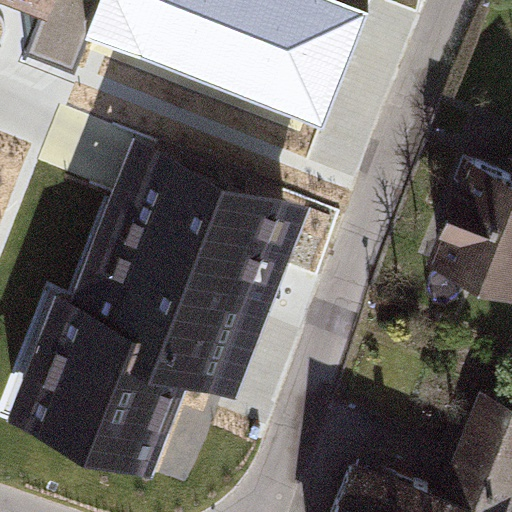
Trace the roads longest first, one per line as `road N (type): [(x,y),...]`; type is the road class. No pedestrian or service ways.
road 1 (residential): [(458,0),(265,511)]
road 2 (unknown): [(372,224),(0,63)]
